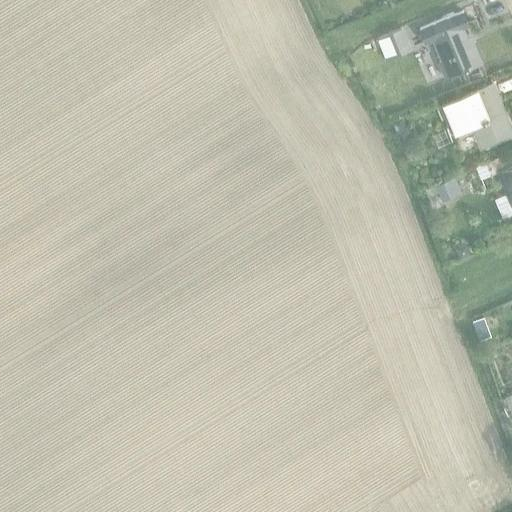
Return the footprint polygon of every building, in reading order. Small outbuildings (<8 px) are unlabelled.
[(473,44),(469,46),(462,27),(467,25),(462,11),(419,28),(424,43),(433,39),(441,61),(438,62),(443,77),(480,62),(473,44)] [(324,85),(338,105),(350,97),(336,77),(324,85)] [(480,147),(511,133),(511,131),(491,82),(438,105),(448,128),(452,126),(454,131),(470,124),(480,147)] [(511,164),(510,165),(506,153),(484,162),(489,174),(496,171),(511,209),(511,164)] [(434,185),(441,201),(461,192),(454,176),(434,185)]
